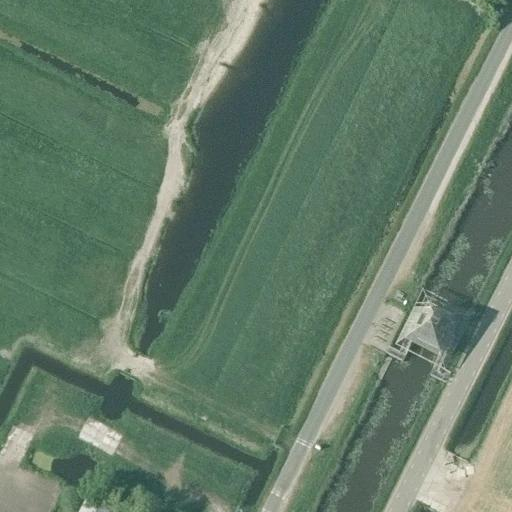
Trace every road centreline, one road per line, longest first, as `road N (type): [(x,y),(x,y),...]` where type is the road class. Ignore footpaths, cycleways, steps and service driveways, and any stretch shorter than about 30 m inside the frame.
road 1 (unclassified): [(304,443),(511,27)]
road 2 (tertiary): [(396,511),(511,282)]
